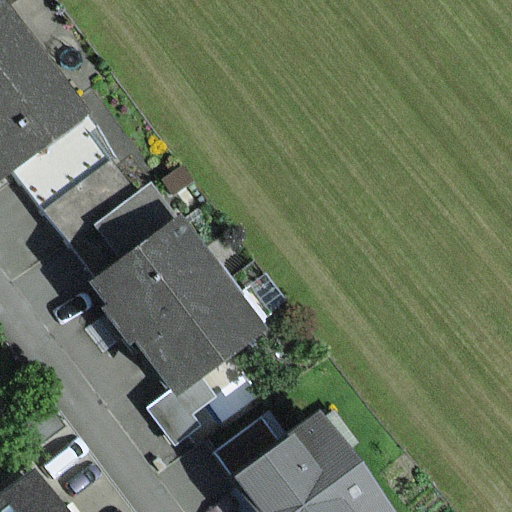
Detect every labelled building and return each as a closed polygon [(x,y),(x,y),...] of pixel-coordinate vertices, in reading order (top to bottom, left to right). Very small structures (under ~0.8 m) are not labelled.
[(0,175),(77,117),(0,16),(0,175)] [(19,189),(56,239),(115,196),(77,146),(19,189)] [(88,290),(163,388),(237,332),(163,234),(88,290)] [(256,511),(364,511),(290,411),(220,462),(256,511)] [(0,493),(0,511),(39,511),(15,481),(0,493)]
